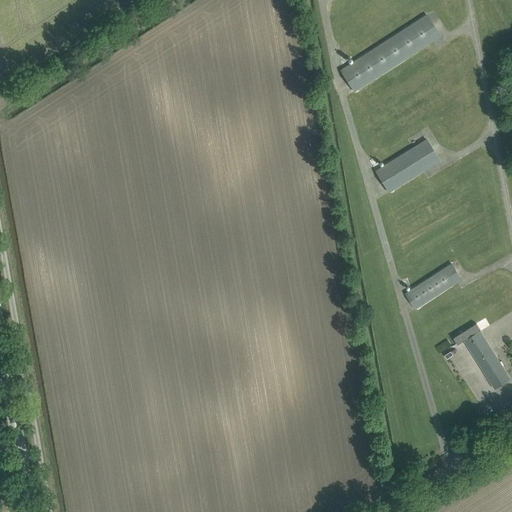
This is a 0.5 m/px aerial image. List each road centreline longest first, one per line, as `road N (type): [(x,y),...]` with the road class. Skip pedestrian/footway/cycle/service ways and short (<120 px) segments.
road 1 (unclassified): [(50,511),(0,233)]
road 2 (track): [(0,106),(166,0)]
road 3 (primary): [(31,511),(0,336)]
road 4 (unclassified): [(392,511),(511,438)]
